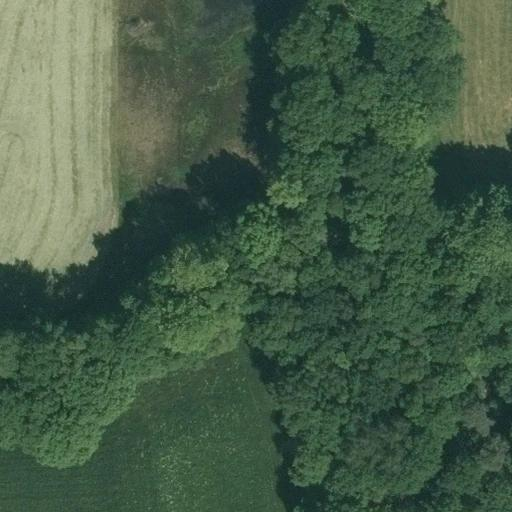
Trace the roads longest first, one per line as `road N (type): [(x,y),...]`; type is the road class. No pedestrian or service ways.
road 1 (unclassified): [(511,271),(464,240),(423,229),(289,245),(222,270),(122,343),(51,359),(0,356)]
road 2 (track): [(413,0),(411,57),(435,231)]
